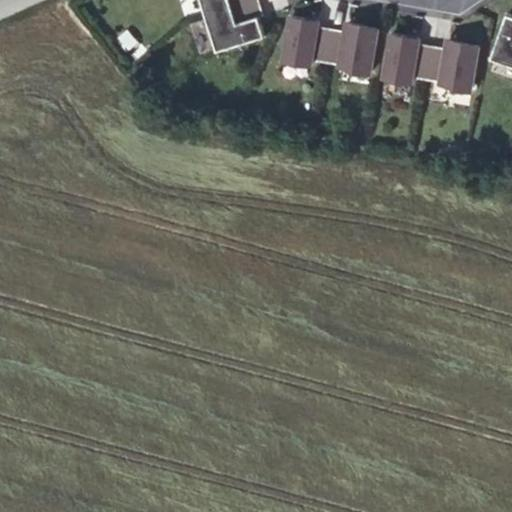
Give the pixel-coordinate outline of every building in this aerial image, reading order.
[(197,0),(204,21),(258,5),(257,0),(197,0)] [(264,21),(258,5),(204,21),(214,58),(264,43),(258,24),(264,21)] [(326,66),(331,30),(321,29),(322,25),(289,19),(281,68),(313,73),(314,65),(326,66)] [(511,73),(511,22),(505,20),(490,65),(511,73)] [(373,82),(379,31),(343,27),(342,31),(331,30),(326,66),(339,68),(337,77),(373,82)] [(426,83),(430,49),(421,48),(422,39),(388,35),(381,85),(413,90),(415,82),(426,83)] [(475,100),(483,49),(444,42),(442,51),(430,49),(426,83),(439,85),(438,93),(475,100)]
